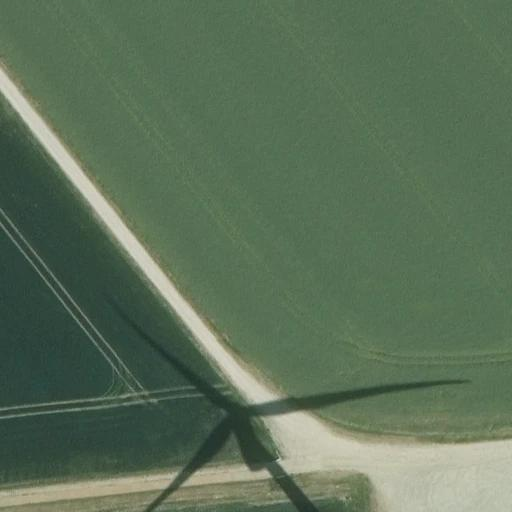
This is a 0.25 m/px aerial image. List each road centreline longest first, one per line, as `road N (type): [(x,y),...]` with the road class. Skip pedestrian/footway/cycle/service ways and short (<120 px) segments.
road 1 (track): [(379,457),(293,422),(255,392),(0,74)]
road 2 (track): [(511,444),(0,500)]
